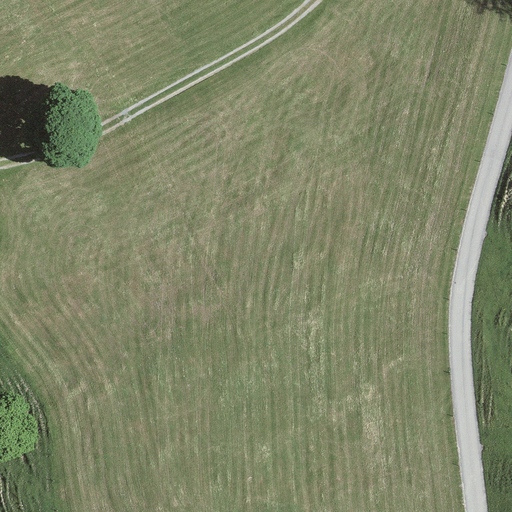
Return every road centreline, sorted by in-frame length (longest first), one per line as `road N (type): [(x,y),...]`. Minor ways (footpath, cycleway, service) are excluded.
road 1 (unclassified): [(511,87),(472,232),(462,306),(476,511)]
road 2 (track): [(314,0),(258,42),(105,127),(0,164)]
